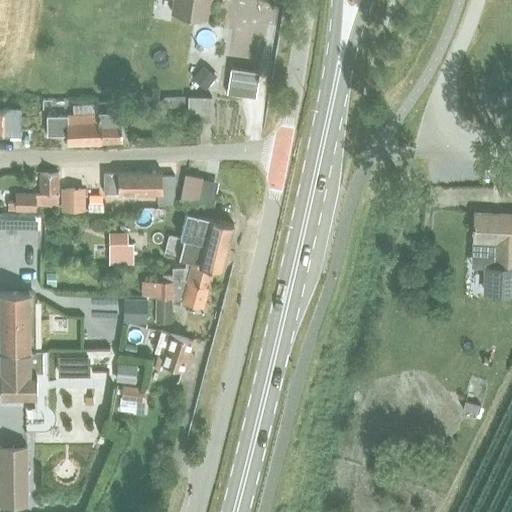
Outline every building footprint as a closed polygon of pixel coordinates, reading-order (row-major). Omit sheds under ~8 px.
[(172,0),(171,12),(206,18),(208,0),(172,0)] [(203,66),(191,80),(204,90),(216,77),(203,66)] [(231,68),(227,93),(256,97),(260,73),(231,68)] [(211,121),(212,96),(187,96),(187,121),(211,121)] [(183,97),(162,98),(162,108),(183,108),(183,97)] [(98,113),(47,114),(48,135),(61,135),(67,135),(68,143),(101,142),(101,101),(98,101),(98,113)] [(101,101),(101,142),(122,141),(121,101),(101,101)] [(4,109),(0,109),(0,135),(20,135),(19,115),(19,106),(9,106),(4,106),(4,109)] [(161,169),(100,170),(100,174),(101,191),(157,191),(157,201),(173,201),(174,173),(161,174),(161,171),(161,169)] [(40,203),(58,203),(58,171),(40,172),(40,191),(35,191),(35,193),(16,193),(16,200),(8,201),(8,208),(36,208),(36,204),(40,204),(40,203)] [(202,176),(184,173),(179,199),(196,202),(202,176)] [(83,188),(60,188),(60,210),(83,209),(83,188)] [(102,201),(87,201),(87,210),(102,210),(102,201)] [(186,258),(221,267),(233,223),(209,217),(186,212),(180,236),(184,237),(179,256),(186,258)] [(511,215),(473,214),(472,241),(495,242),(494,267),(485,267),(484,293),(511,293),(511,215)] [(132,239),(108,239),(108,263),(132,263),(132,239)] [(107,251),(93,251),(93,264),(107,264),(107,251)] [(172,278),(156,279),(142,279),(141,293),(156,294),(155,320),(172,320),(172,302),(173,302),(173,298),(173,296),(173,278),(186,277),(209,284),(214,266),(221,268),(221,267),(186,258),(185,266),(172,266),(172,278)] [(55,273),(46,273),(46,285),(55,285),(55,273)] [(173,296),(173,298),(173,302),(180,304),(181,298),(203,305),(209,284),(186,277),(173,278),(173,296)] [(36,370),(42,370),(42,348),(29,349),(29,292),(0,292),(0,396),(36,396),(36,370)] [(146,300),(123,300),(123,324),(145,324),(146,300)] [(159,350),(155,365),(160,367),(162,362),(183,369),(187,355),(193,339),(170,332),(161,330),(156,349),(159,350)] [(123,345),(122,351),(135,353),(136,347),(123,345)] [(117,361),(116,379),(136,381),(137,363),(117,361)] [(142,413),(145,386),(122,384),(120,411),(142,413)] [(26,445),(0,444),(0,505),(26,506),(26,445)]
